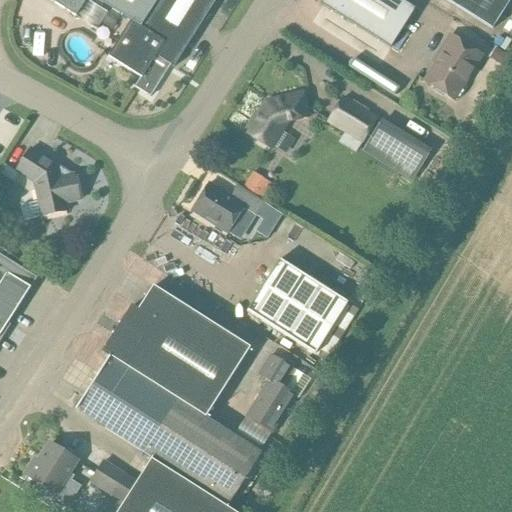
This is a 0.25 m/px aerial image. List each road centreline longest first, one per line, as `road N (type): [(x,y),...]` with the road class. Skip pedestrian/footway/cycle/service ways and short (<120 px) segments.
road 1 (unclassified): [(0,429),(164,175)]
road 2 (unclassified): [(273,0),(164,175)]
road 3 (unclassified): [(164,175),(0,83)]
